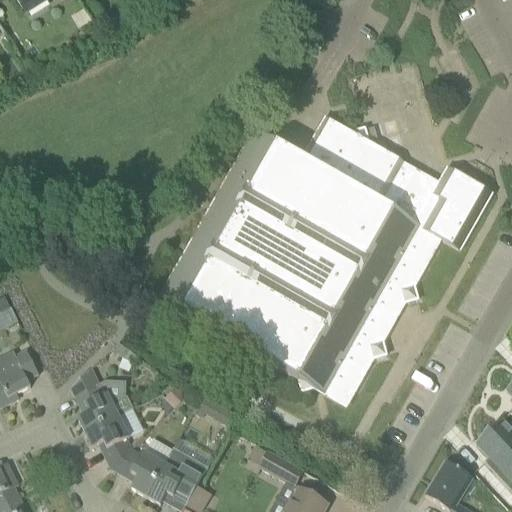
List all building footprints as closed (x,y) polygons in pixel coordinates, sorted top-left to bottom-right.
[(15,0),(16,0),(23,12),(41,0),(15,0)] [(314,393),(321,397),(339,407),(351,404),(375,362),(388,359),(384,346),(406,307),(419,304),(415,290),(441,244),(459,254),(492,197),(447,172),(440,187),(369,146),(365,132),(352,136),(327,121),(303,163),(266,142),(255,145),(242,167),(245,179),(231,205),(219,208),(203,237),(206,248),(191,275),(179,278),(167,299),(171,310),(300,384),(303,396),(314,393)] [(4,300),(0,301),(0,315),(10,311),(4,300)] [(127,353),(119,360),(135,366),(136,359),(127,353)] [(28,385),(39,380),(27,356),(16,362),(12,355),(0,361),(0,412),(0,413),(19,404),(17,399),(31,392),(28,385)] [(79,424),(86,439),(119,422),(118,419),(134,412),(128,399),(125,400),(125,385),(104,384),(98,387),(91,373),(71,391),(85,421),(79,424)] [(166,405),(175,415),(187,403),(178,394),(166,405)] [(212,424),(220,411),(203,402),(194,418),(202,422),(204,419),(212,424)] [(100,450),(112,474),(131,454),(127,446),(130,445),(119,422),(86,439),(94,453),(100,450)] [(511,435),(502,425),(477,449),(488,461),(484,466),(511,495),(511,494),(511,435)] [(293,434),(288,442),(309,454),(314,446),(293,434)] [(165,470),(147,502),(162,510),(165,504),(179,511),(184,511),(203,479),(213,461),(180,442),(174,455),(171,460),(165,470)] [(131,454),(112,474),(136,488),(133,494),(147,502),(165,470),(144,458),(142,461),(131,454)] [(261,469),(259,473),(285,487),(294,492),(296,489),(303,476),(268,456),(261,469)] [(463,511),(456,508),(471,482),(444,466),(423,500),(442,511),(463,511)] [(0,511),(20,502),(11,485),(15,483),(7,468),(4,470),(0,471),(0,511)] [(325,511),(328,507),(299,491),(286,511),(325,511)] [(0,511),(24,511),(21,504),(20,502),(0,511)]
